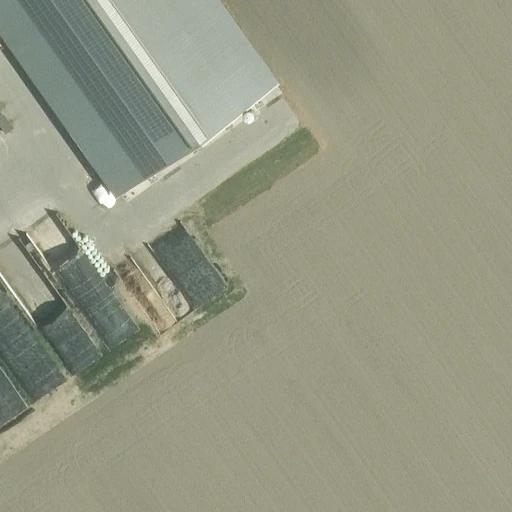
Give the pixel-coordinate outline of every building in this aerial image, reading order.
[(216,0),(0,0),(0,26),(119,194),(275,83),(216,0)] [(250,161),(242,141),(212,153),(219,173),(250,161)] [(15,217),(95,352),(125,335),(44,199),(15,217)] [(11,239),(0,246),(0,265),(10,281),(30,268),(11,239)] [(184,309),(146,244),(132,252),(169,318),(184,309)] [(0,305),(0,365),(17,357),(26,375),(34,371),(31,365),(29,366),(0,305)]
